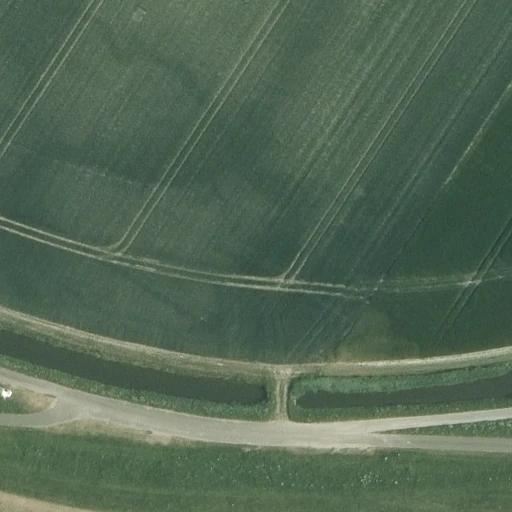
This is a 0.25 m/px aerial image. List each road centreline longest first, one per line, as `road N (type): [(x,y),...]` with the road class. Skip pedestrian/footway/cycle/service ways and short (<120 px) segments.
road 1 (unclassified): [(343,437),(217,433),(146,421),(0,374)]
road 2 (unclassified): [(343,437),(511,419)]
road 3 (unclassified): [(511,449),(343,437)]
